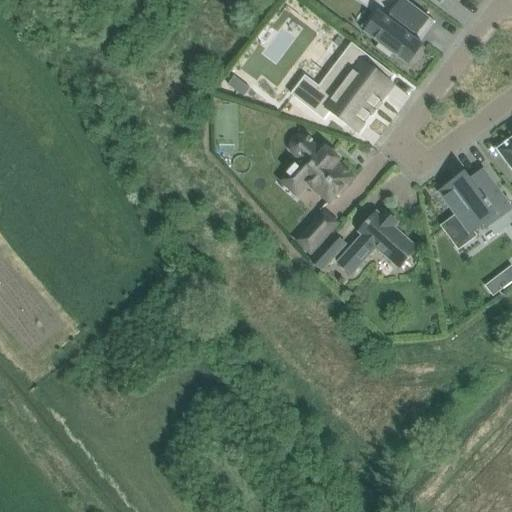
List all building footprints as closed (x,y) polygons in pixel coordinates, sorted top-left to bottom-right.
[(371,0),(369,3),(380,12),(364,33),(379,45),(377,48),(376,47),(376,48),(391,60),(391,59),(391,58),(393,55),(407,66),(423,45),(415,38),(418,34),(419,34),(430,19),(405,0),(371,0)] [(385,97),(382,94),(395,76),(354,45),(351,48),(352,48),(341,62),(345,66),(344,67),(353,74),(334,99),(314,84),(313,85),(306,79),(295,93),(293,96),(324,121),(331,112),(347,125),(347,124),(351,127),(353,125),(360,130),(385,97)] [(235,78),(230,85),(245,97),(251,90),(235,78)] [(342,193),(354,179),(337,163),(340,161),(327,148),(323,152),(312,142),(313,141),(310,138),(308,139),(307,138),(306,138),(305,137),(304,137),(303,137),(302,137),(301,137),(300,137),(299,137),(298,137),(297,138),(296,138),(296,139),(295,139),(294,140),(293,141),(293,142),(292,142),(292,143),(292,144),(291,145),(291,146),(291,147),(291,148),(291,149),(292,150),(292,151),(292,152),(293,152),(293,153),(294,154),(301,161),(293,170),(330,203),(340,191),(342,193)] [(511,140),(498,151),(511,169),(511,140)] [(440,193),(457,216),(445,226),(444,226),(443,227),(459,249),(475,236),(473,233),(485,224),(487,228),(511,209),(511,208),(484,171),(482,173),(462,188),(457,181),(440,193)] [(325,212),(298,242),(311,254),(338,224),(325,212)] [(363,236),(338,263),(352,276),(376,248),(400,269),(418,249),(394,228),(398,224),(385,212),(381,216),(377,213),(359,233),(363,236)] [(346,245),(335,235),(312,261),(323,271),(346,245)] [(511,268),(500,278),(507,288),(511,284),(511,268)]
